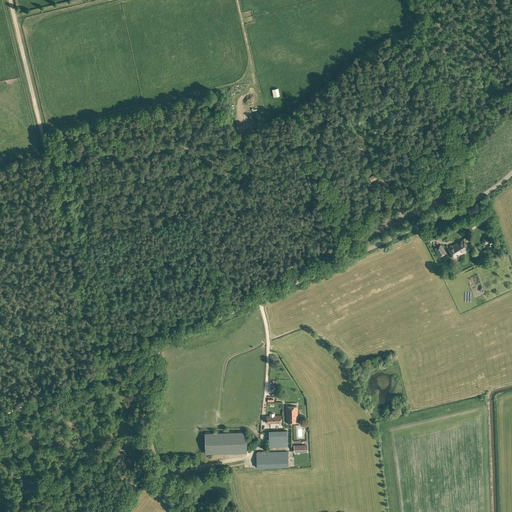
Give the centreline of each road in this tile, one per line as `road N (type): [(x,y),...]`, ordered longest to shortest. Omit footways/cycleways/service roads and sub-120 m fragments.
road 1 (unclassified): [(101,374),(480,197),(511,172)]
road 2 (track): [(49,165),(175,142),(216,151),(266,185),(314,173),(329,180)]
road 3 (track): [(158,347),(167,375),(150,432),(157,457),(171,473),(238,458)]
road 4 (track): [(362,250),(298,113)]
road 5 (track): [(101,374),(65,228)]
